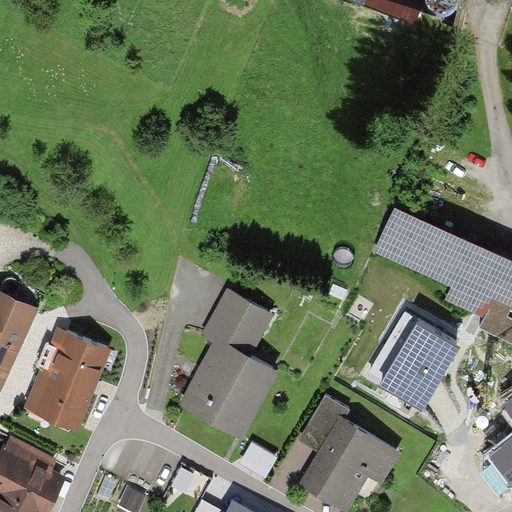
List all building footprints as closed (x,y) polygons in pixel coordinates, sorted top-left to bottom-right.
[(424,0),(367,0),(366,5),(413,24),(424,0)] [(434,11),(438,14),(444,15),(450,14),(455,11),(459,6),(461,1),(460,0),(427,0),(428,2),(430,7),(434,11)] [(511,262),(393,205),(370,251),(447,285),(441,297),(483,317),(475,331),(511,346),(511,319),(509,319),(511,312),(511,262)] [(247,358),(273,312),(223,284),(194,336),(210,345),(176,405),(237,439),(274,373),(247,358)] [(0,382),(35,306),(0,290),(0,382)] [(461,340),(407,308),(370,370),(424,402),(461,340)] [(76,430),(107,348),(54,328),(23,409),(76,430)] [(320,398),(293,440),(315,455),(340,417),(343,412),(320,398)] [(298,484),(343,511),(365,477),(378,485),(398,452),(340,417),(315,455),(298,484)] [(0,488),(41,511),(56,482),(41,474),(52,454),(5,430),(0,440),(0,488)] [(484,468),(511,502),(511,441),(499,451),(502,454),(484,468)] [(269,478),(280,457),(254,442),(242,462),(269,478)] [(230,511),(237,498),(207,483),(196,506),(208,511),(230,511)] [(40,511),(41,511),(0,488),(0,511),(40,511)]
